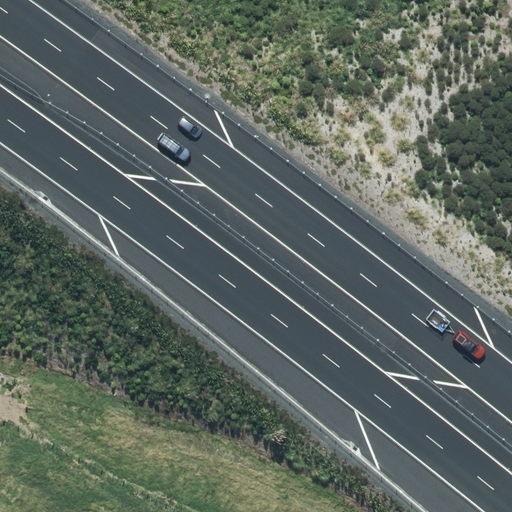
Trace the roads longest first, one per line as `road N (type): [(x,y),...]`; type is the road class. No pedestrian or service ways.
road 1 (motorway): [(0,10),(223,165),(511,400)]
road 2 (motorway): [(497,511),(145,225),(0,120)]
